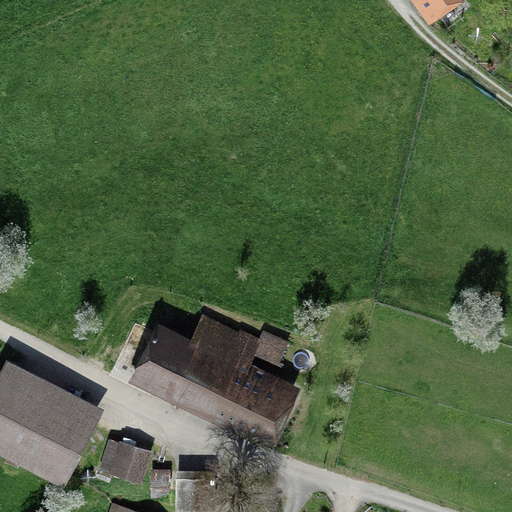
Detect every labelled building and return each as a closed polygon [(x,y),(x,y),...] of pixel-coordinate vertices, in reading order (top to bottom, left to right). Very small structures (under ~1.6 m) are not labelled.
[(423,0),(438,20),(467,0),(423,0)] [(129,383),(274,449),(302,389),(278,378),(294,344),(263,330),(259,338),(240,329),(239,331),(202,314),(191,339),(157,323),(129,383)] [(104,410),(6,359),(0,371),(0,456),(63,489),(104,410)] [(137,442),(123,438),(122,442),(109,438),(99,471),(142,483),(151,451),(135,446),(137,442)] [(151,498),(171,498),(171,469),(151,469),(151,498)] [(214,471),(176,471),(176,511),(214,511),(214,471)] [(97,478),(109,483),(111,479),(98,474),(97,478)] [(143,511),(112,502),(109,511),(143,511)]
